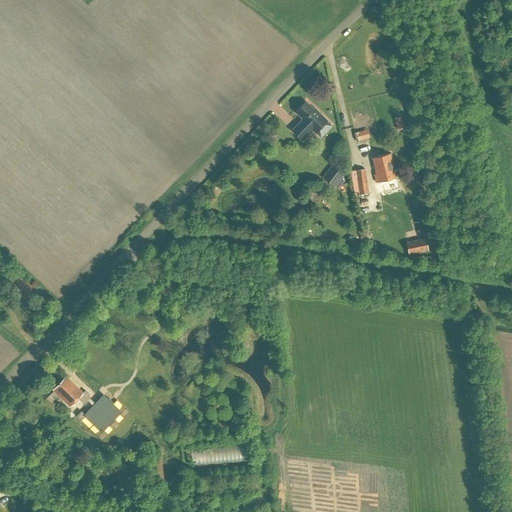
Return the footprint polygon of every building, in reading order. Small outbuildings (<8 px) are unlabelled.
[(300,121),(292,130),(303,141),(313,130),(315,133),(327,120),(315,108),(314,109),(306,101),(295,112),(304,120),(301,122),(300,121)] [(357,140),(369,137),(367,128),(354,132),(357,140)] [(388,154),(372,158),(375,174),(392,170),(388,154)] [(332,164),(322,178),(334,187),(344,174),(332,164)] [(368,192),(365,168),(355,170),(359,194),(368,192)] [(330,191),(322,209),(329,212),(337,195),(330,191)] [(423,236),(403,243),(407,255),(427,249),(423,236)] [(382,253),(398,253),(398,245),(382,245),(382,253)] [(17,293),(24,298),(33,287),(14,273),(6,283),(18,291),(17,293)] [(61,379),(52,389),(70,406),(82,393),(67,378),(64,381),(61,379)] [(101,432),(120,410),(101,394),(82,415),(101,432)] [(223,456),(223,461),(240,460),(239,448),(245,447),(245,445),(211,448),(211,453),(217,453),(217,456),(223,456)]
